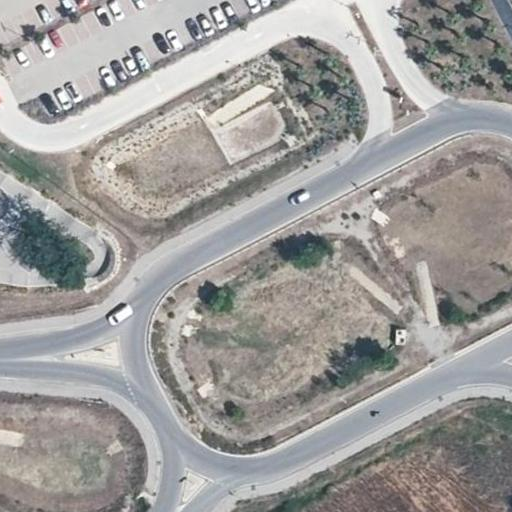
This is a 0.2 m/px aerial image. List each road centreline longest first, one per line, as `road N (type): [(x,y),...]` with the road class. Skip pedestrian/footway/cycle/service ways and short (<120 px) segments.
road 1 (tertiary): [(511,121),(488,115),(443,129),(218,248),(128,324)]
road 2 (tertiary): [(241,471),(275,465),(477,368)]
